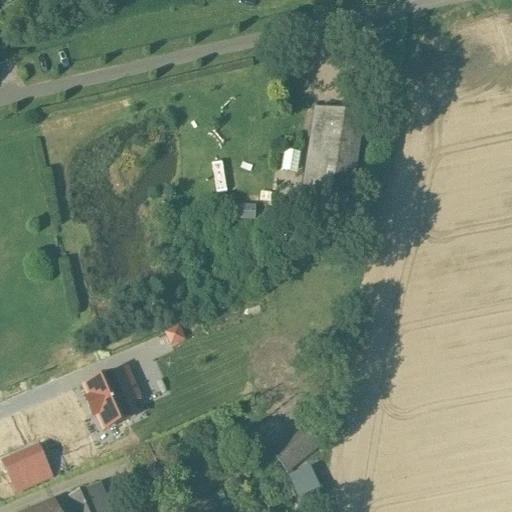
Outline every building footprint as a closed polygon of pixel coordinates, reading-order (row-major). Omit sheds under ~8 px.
[(0,62),(0,81),(20,75),(15,58),(0,62)] [(321,148),(311,214),(346,219),(361,116),(315,109),(315,111),(322,112),(316,147),(321,148)] [(258,204),(231,203),(230,218),(258,219),(258,204)] [(81,434),(65,397),(35,410),(50,447),(81,434)] [(13,411),(0,417),(0,468),(32,455),(13,411)] [(306,428),(274,451),(288,472),(321,449),(306,428)] [(145,446),(125,455),(134,475),(154,466),(145,446)] [(109,511),(98,485),(69,497),(75,511),(109,511)] [(54,511),(51,503),(30,511),(54,511)]
